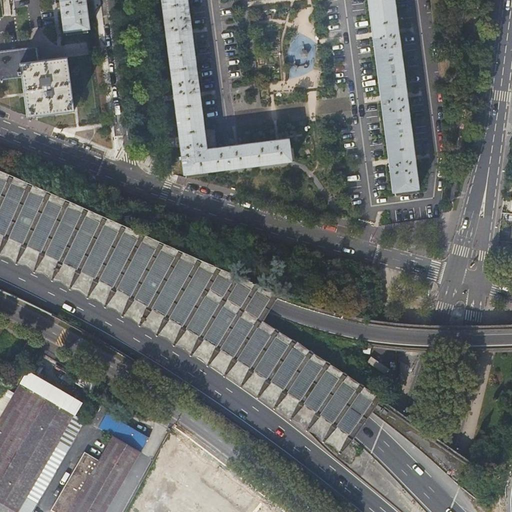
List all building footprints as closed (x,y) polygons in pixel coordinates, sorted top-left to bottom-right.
[(85,0),(58,0),(63,31),(66,31),(66,34),(87,31),(87,28),(89,28),(85,0)] [(187,0),(161,0),(183,175),(185,175),(185,178),(207,175),(206,172),(291,161),(291,160),(294,160),(292,147),(289,148),(288,139),(206,149),(187,0)] [(393,0),(367,0),(391,192),(393,192),(394,196),(415,193),(421,193),(420,190),(393,0)] [(19,62),(38,60),(36,45),(0,49),(0,79),(21,77),(19,62)] [(19,62),(21,77),(26,116),(80,109),(73,55),(38,60),(19,62)] [(233,367),(229,379),(238,382),(242,370),(233,367)] [(8,373),(0,385),(0,418),(22,381),(8,373)] [(25,375),(22,381),(0,418),(0,504),(12,511),(15,511),(73,414),(79,404),(33,378),(32,379),(25,375)] [(31,511),(84,421),(73,414),(15,511),(31,511)] [(51,510),(54,511),(103,511),(147,437),(106,414),(98,428),(113,437),(98,461),(84,453),(51,510)]
